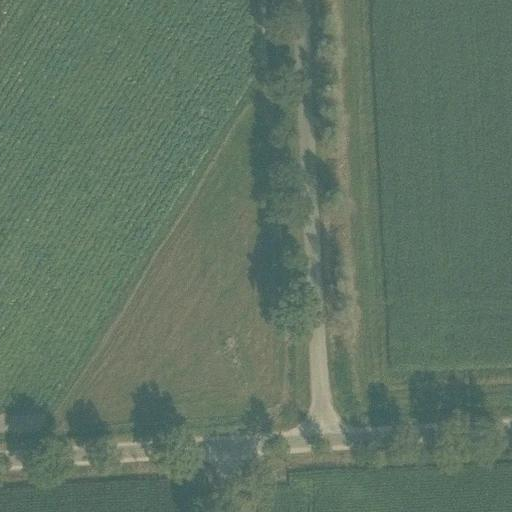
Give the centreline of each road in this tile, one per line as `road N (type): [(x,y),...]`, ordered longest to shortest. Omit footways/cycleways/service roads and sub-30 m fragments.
road 1 (unclassified): [(511,429),(0,462)]
road 2 (track): [(319,440),(303,0)]
